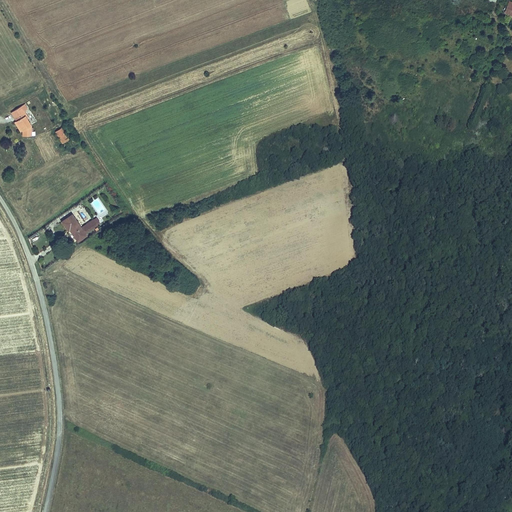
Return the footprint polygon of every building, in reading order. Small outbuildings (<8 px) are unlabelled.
[(511,15),(511,12),(511,1),(509,0),(507,0),(503,11),(511,15)] [(23,109),(20,104),(9,111),(15,119),(21,128),(21,129),(22,134),(31,133),(30,123),(23,114),(25,112),(23,109)] [(21,128),(15,119),(13,120),(20,129),(21,129),(21,128)] [(60,126),(55,130),(62,142),(67,138),(60,126)] [(84,234),(80,228),(71,215),(61,222),(67,230),(68,229),(77,241),(85,235),(84,234)] [(92,220),(84,226),(88,231),(96,226),(92,220)]
